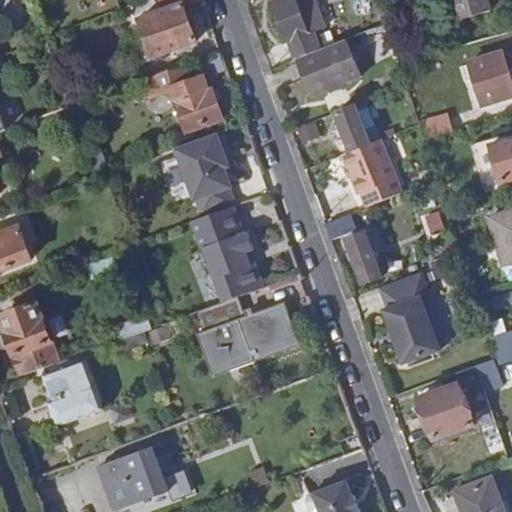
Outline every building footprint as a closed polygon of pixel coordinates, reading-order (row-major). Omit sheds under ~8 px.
[(162,0),(164,6),(140,14),(154,53),(196,37),(183,1),(184,0),(162,0)] [(291,41),(298,61),(323,52),(317,32),(326,29),(315,0),(277,0),(273,1),(286,43),(291,41)] [(493,11),(489,0),(454,0),(461,21),(493,11)] [(317,32),(323,52),(341,46),(334,26),(326,29),(317,32)] [(399,54),(391,28),(369,36),(378,61),(399,54)] [(323,52),(298,61),(311,97),(361,80),(349,43),(341,46),(323,52)] [(217,72),(229,68),(223,50),(210,55),(217,72)] [(511,69),(507,53),(472,63),(486,107),(511,99),(511,69)] [(446,64),(444,54),(403,67),(406,76),(446,64)] [(192,80),(186,64),(177,68),(183,83),(192,80)] [(177,68),(144,80),(153,102),(175,93),(188,130),(224,117),(215,90),(209,91),(204,76),(192,80),(183,83),(177,68)] [(87,69),(61,77),(72,107),(84,102),(98,97),(87,69)] [(72,107),(81,134),(95,129),(84,102),(72,107)] [(357,107),(336,114),(350,153),(371,145),(357,107)] [(427,142),(455,134),(450,117),(422,125),(427,142)] [(226,131),(180,148),(200,201),(233,189),(236,188),(229,169),(234,167),(229,154),(234,152),(226,131)] [(511,139),(495,145),(506,182),(511,180),(511,139)] [(350,153),(347,154),(367,208),(406,194),(385,140),(371,145),(350,153)] [(234,152),(229,154),(234,167),(239,165),(234,152)] [(233,189),(200,201),(207,219),(238,207),(240,206),(233,189)] [(202,234),(243,219),(238,207),(207,219),(197,222),(202,234)] [(367,208),(353,214),(359,232),(374,227),(367,208)] [(424,215),(430,235),(445,231),(438,210),(424,215)] [(511,263),(511,213),(491,220),(504,266),(511,263)] [(353,214),(328,223),(334,241),(359,232),(353,214)] [(202,234),(228,304),(243,299),(269,289),(260,264),(255,266),(250,253),(258,250),(251,233),(248,234),(243,219),(202,234)] [(0,271),(32,261),(21,228),(0,234),(0,271)] [(351,240),(366,285),(384,278),(369,234),(351,240)] [(464,258),(458,241),(443,244),(446,256),(454,253),(457,261),(464,258)] [(430,274),(384,293),(392,313),(382,317),(404,369),(448,351),(426,299),(438,294),(430,274)] [(12,296),(17,311),(37,304),(32,289),(12,296)] [(511,292),(492,295),(493,308),(511,305),(511,292)] [(250,319),(243,299),(228,304),(201,314),(207,333),(201,335),(217,378),(235,371),(240,364),(256,358),(259,364),(305,348),(289,305),(250,319)] [(3,316),(24,376),(58,363),(37,304),(17,311),(3,316)] [(55,340),(69,335),(63,316),(48,321),(55,340)] [(152,330),(158,328),(153,316),(147,317),(152,330)] [(496,362),(498,366),(511,362),(511,332),(489,340),(491,345),(496,362)] [(493,362),(496,362),(491,345),(474,350),(479,367),(493,362)] [(106,411),(88,361),(45,376),(54,401),(50,402),(59,427),(106,411)] [(480,381),(498,375),(493,362),(479,367),(477,369),(480,381)] [(477,369),(457,375),(461,385),(422,399),(437,441),(476,427),(464,392),(482,386),(485,392),(500,386),(498,375),(480,381),(477,369)] [(149,484),(164,479),(154,450),(105,467),(119,510),(153,497),(149,484)] [(168,491),(164,479),(149,484),(153,497),(168,491)] [(507,511),(495,479),(458,492),(464,511),(507,511)] [(353,511),(348,498),(346,499),(340,484),(302,497),(300,503),(303,511),(353,511)]
